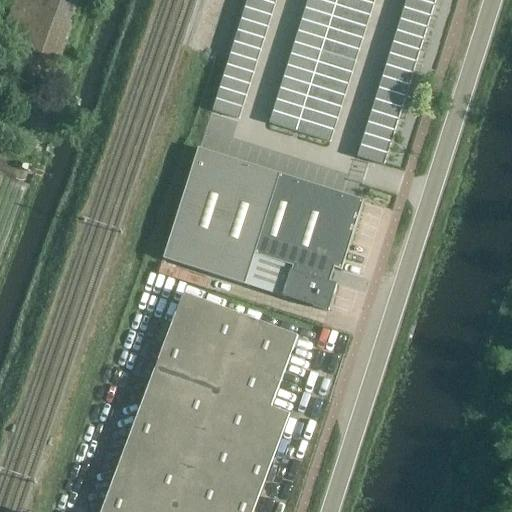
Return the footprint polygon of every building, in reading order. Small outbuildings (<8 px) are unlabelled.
[(3,76),(46,92),(79,0),(14,0),(6,25),(18,30),(3,76)] [(269,0),(238,0),(238,2),(266,11),(269,0)] [(332,2),(325,0),(303,0),(302,4),(329,13),(332,2)] [(371,2),(363,0),(333,0),(332,2),(367,14),(371,2)] [(436,4),(421,0),(406,0),(404,7),(432,16),(436,4)] [(266,11),(238,2),(234,14),(262,23),(266,11)] [(367,14),(332,2),(329,13),(364,25),(367,14)] [(329,13),(302,4),(298,16),(325,24),(329,13)] [(432,16),(404,7),(400,18),(428,27),(432,16)] [(364,25),(329,13),(325,24),(360,36),(364,25)] [(262,23),(234,14),(231,25),(258,34),(262,23)] [(325,24),(298,16),(294,27),(321,36),(325,24)] [(428,27),(400,18),(397,29),(424,38),(428,27)] [(360,36),(325,24),(321,36),(356,47),(360,36)] [(258,34),(231,25),(227,36),(255,45),(258,34)] [(321,36),(294,27),(291,38),(318,47),(321,36)] [(424,38),(397,29),(393,40),(421,49),(424,38)] [(255,45),(227,36),(223,47),(251,56),(255,45)] [(356,47),(321,36),(318,47),(353,58),(356,47)] [(318,47),(291,38),(287,49),(314,57),(318,47)] [(421,49),(393,40),(389,51),(417,60),(421,49)] [(251,56),(223,47),(220,58),(247,67),(251,56)] [(353,58),(318,47),(314,57),(349,69),(353,58)] [(314,57),(287,49),(283,60),(310,69),(314,57)] [(417,60),(389,51),(385,63),(413,72),(417,60)] [(349,69),(314,57),(310,69),(345,80),(349,69)] [(247,67),(220,58),(216,69),(243,78),(247,67)] [(310,69),(283,60),(280,71),(307,80),(310,69)] [(413,72),(385,63),(382,74),(409,83),(413,72)] [(243,78),(216,69),(212,80),(240,89),(243,78)] [(345,80),(310,69),(307,80),(342,91),(345,80)] [(307,80),(280,71),(276,82),(303,91),(307,80)] [(409,83),(382,74),(378,85),(406,94),(409,83)] [(240,89),(212,80),(208,91),(236,100),(240,89)] [(342,91),(307,80),(303,91),(338,102),(342,91)] [(303,91),(276,82),(272,94),(299,103),(303,91)] [(406,94),(378,85),(374,96),(402,105),(406,94)] [(236,100),(208,91),(205,102),(232,111),(236,100)] [(338,102),(303,91),(299,103),(334,114),(338,102)] [(299,103),(272,94),(268,105),(295,114),(299,103)] [(402,105),(374,96),(370,107),(398,116),(402,105)] [(334,114),(299,103),(295,114),(330,125),(334,114)] [(295,114),(268,105),(265,116),(292,124),(295,114)] [(398,116),(370,107),(367,118),(395,127),(398,116)] [(330,125),(295,114),(292,124),(327,136),(330,125)] [(395,127),(367,118),(363,129),(391,138),(395,127)] [(391,138),(363,129),(359,140),(387,149),(391,138)] [(387,149),(359,140),(356,151),(384,160),(387,149)] [(198,150),(181,205),(346,258),(364,202),(317,187),(317,188),(198,150)] [(346,258),(181,205),(164,260),(245,286),(254,255),(294,268),(292,272),(291,271),(283,298),(329,313),(337,286),(328,283),(333,268),(342,271),(346,258)] [(298,338),(184,295),(102,511),(253,511),(289,419),(270,412),(298,338)]
